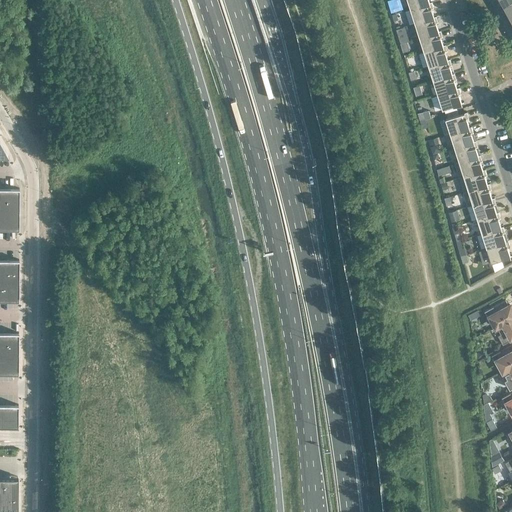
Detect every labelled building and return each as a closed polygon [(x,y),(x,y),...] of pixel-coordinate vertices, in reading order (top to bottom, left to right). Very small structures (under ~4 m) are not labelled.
[(407,0),(411,9),(432,2),(432,1),(430,2),(428,0),(407,0)] [(434,8),(432,2),(411,9),(415,23),(437,16),(436,16),(434,16),(432,8),(434,8)] [(438,22),(437,16),(415,23),(420,37),(441,30),(439,31),(436,23),(438,22)] [(443,36),(441,30),(420,37),(424,51),(446,45),(446,44),(443,45),(441,37),(443,36)] [(398,34),(401,41),(408,39),(406,32),(398,34)] [(448,51),(446,45),(424,51),(429,66),(450,59),(450,58),(448,59),(445,51),(448,51)] [(452,65),(450,59),(429,66),(434,80),(455,73),(452,73),(450,66),(452,65)] [(457,79),(455,73),(434,80),(438,94),(459,87),(457,88),(454,80),(457,79)] [(419,85),(413,86),(416,95),(422,93),(419,85)] [(461,93),(459,87),(438,94),(443,109),(464,102),(464,101),(462,102),(459,94),(461,93)] [(429,111),(423,113),(425,119),(431,118),(429,111)] [(446,119),(451,133),(472,126),(469,127),(467,119),(469,118),(467,112),(446,119)] [(474,133),(472,126),(451,133),(455,148),(476,141),(476,140),(474,141),(471,133),(474,133)] [(0,157),(9,157),(0,141),(0,157)] [(478,147),(476,141),(455,148),(460,162),(481,155),(479,155),(476,148),(478,147)] [(483,161),(481,155),(460,162),(464,176),(486,169),(485,169),(483,170),(481,162),(483,161)] [(487,175),(486,169),(464,176),(469,190),(490,184),(490,183),(488,184),(485,176),(487,175)] [(492,190),(490,184),(469,190),(473,205),(495,198),(492,198),(490,190),(492,190)] [(0,229),(19,229),(19,188),(0,187),(0,229)] [(497,204),(495,198),(473,205),(478,219),(499,212),(497,213),(494,205),(497,204)] [(457,211),(449,213),(451,221),(459,218),(457,211)] [(501,218),(499,212),(478,219),(482,233),(504,227),(504,226),(501,227),(499,219),(501,218)] [(506,233),(504,227),(482,233),(487,248),(508,241),(508,240),(506,241),(503,233),(506,233)] [(510,247),(508,241),(487,248),(492,262),(511,255),(511,254),(510,255),(508,248),(510,247)] [(0,259),(0,300),(19,301),(19,260),(0,259)] [(492,318),(496,326),(511,317),(511,306),(510,303),(508,304),(506,299),(485,311),(490,320),(492,318)] [(511,317),(496,326),(501,334),(498,335),(503,344),(511,339),(511,317)] [(0,331),(0,372),(18,373),(19,332),(0,331)] [(499,362),(504,370),(511,365),(511,343),(492,355),(497,364),(499,362)] [(484,349),(476,353),(479,359),(487,355),(484,349)] [(511,391),(502,397),(507,406),(509,405),(511,409),(511,391)] [(485,394),(483,395),(485,403),(492,400),(490,395),(485,394)] [(0,403),(0,424),(18,425),(18,404),(0,403)] [(492,420),(486,423),(490,430),(496,427),(492,420)] [(498,454),(491,458),(492,467),(502,462),(498,454)] [(499,465),(492,469),(494,474),(501,470),(499,465)] [(0,475),(0,511),(17,511),(18,476),(0,475)]
